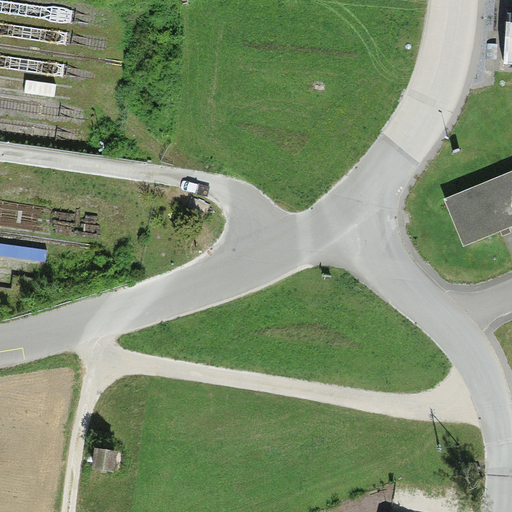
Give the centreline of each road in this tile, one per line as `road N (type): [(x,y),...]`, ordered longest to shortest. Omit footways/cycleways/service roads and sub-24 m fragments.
road 1 (unclassified): [(511,412),(106,358),(53,333)]
road 2 (unclassified): [(280,242),(239,266),(53,333)]
road 3 (track): [(71,511),(90,388),(106,358)]
